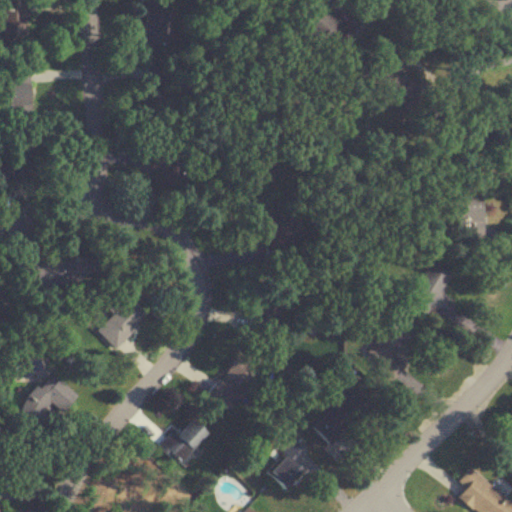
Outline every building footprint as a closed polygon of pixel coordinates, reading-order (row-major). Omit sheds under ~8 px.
[(0,0),(0,38),(24,39),(24,0),(0,0)] [(168,0),(142,0),(140,43),(167,44),(168,0)] [(337,63),(367,24),(351,12),(341,26),(317,8),(298,33),(337,63)] [(2,83),(2,106),(9,106),(9,118),(24,118),(24,83),(2,83)] [(143,116),(166,116),(166,91),(143,91),(143,116)] [(166,165),(166,148),(144,148),(144,165),(166,165)] [(19,180),(18,172),(13,173),(12,162),(0,163),(2,181),(19,180)] [(476,195),(453,195),(452,229),(475,229),(476,195)] [(258,214),(259,233),(267,232),(267,249),(288,249),(287,213),(258,214)] [(18,288),(95,278),(92,255),(15,265),(18,288)] [(437,319),(445,301),(436,296),(447,273),(424,262),(408,296),(417,299),(413,308),(437,319)] [(277,292),(252,290),(248,328),(273,330),(277,292)] [(143,316),(125,297),(118,304),(113,298),(102,308),(108,315),(93,329),(110,347),(143,316)] [(407,335),(389,320),(364,352),(391,373),(398,364),(389,358),(407,335)] [(228,410),(257,371),(234,353),(204,392),(228,410)] [(30,426),(48,406),(57,414),(73,395),(47,372),(13,410),(30,426)] [(329,444),(365,408),(347,390),(311,426),(329,444)] [(203,434),(186,417),(158,445),(175,462),(203,434)] [(280,489),(300,469),(293,461),(303,452),(293,441),(262,470),(280,489)] [(474,511),(510,511),(511,510),(511,501),(463,467),(453,481),(461,486),(453,497),(474,511)]
